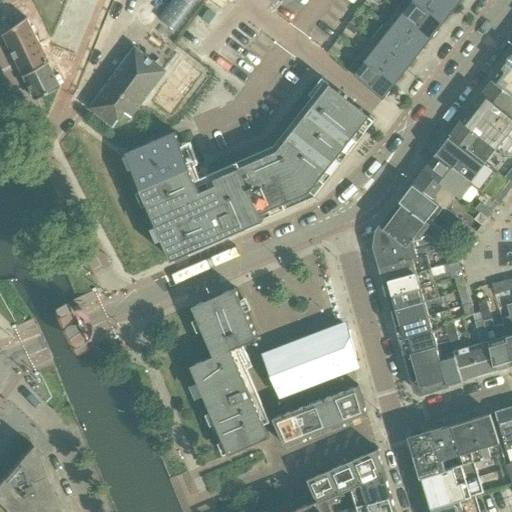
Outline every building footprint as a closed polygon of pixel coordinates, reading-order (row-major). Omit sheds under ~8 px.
[(415,0),(402,0),(396,9),(432,37),(444,22),(415,0)] [(446,0),(415,0),(444,22),(456,7),(446,0)] [(208,9),(201,19),(208,24),(215,15),(208,9)] [(396,9),(384,24),(420,52),(432,37),(396,9)] [(355,16),(350,22),(359,28),(364,22),(355,16)] [(26,18),(2,34),(35,100),(60,87),(48,62),(49,62),(26,18)] [(359,28),(350,22),(346,28),(354,34),(359,28)] [(384,24),(372,39),(408,67),(420,52),(384,24)] [(372,39),(360,54),(396,82),(408,67),(372,39)] [(140,105),(161,77),(165,71),(135,47),(99,95),(89,108),(89,109),(91,111),(94,113),(113,127),(123,113),(131,117),(140,105)] [(332,47),(327,53),(335,60),(340,54),(332,47)] [(396,82),(360,54),(348,70),(383,98),(396,82)] [(511,54),(492,81),(511,96),(511,54)] [(511,96),(492,81),(481,94),(511,118),(511,96)] [(132,169),(132,170),(141,190),(148,187),(154,201),(147,204),(156,225),(163,222),(169,236),(162,239),(171,260),(263,220),(260,213),(309,192),(370,115),(330,83),(277,150),(214,178),(216,184),(200,191),(174,132),(125,153),(126,155),(132,153),(138,167),(132,169)] [(511,118),(481,94),(471,108),(506,135),(511,127),(511,118)] [(471,108),(461,121),(496,148),(506,135),(471,108)] [(461,121),(450,135),(485,162),(496,148),(461,121)] [(440,149),(435,155),(472,184),(473,185),(477,188),(494,201),(509,181),(505,178),(485,162),(450,135),(440,149)] [(424,169),(456,194),(459,197),(461,198),(462,199),(473,185),(472,184),(435,155),(424,169)] [(424,169),(413,184),(439,204),(445,208),(456,194),(424,169)] [(511,184),(511,182),(510,180),(509,181),(494,201),(498,204),(511,184)] [(413,184),(399,202),(430,224),(433,227),(436,223),(429,217),(439,204),(413,184)] [(399,202),(380,227),(409,248),(415,247),(432,242),(438,241),(448,238),(433,227),(430,224),(399,202)] [(481,213),(487,218),(491,212),(479,203),(475,209),(480,212),(481,213)] [(487,218),(481,213),(480,212),(474,219),(481,225),(487,218)] [(375,246),(381,266),(427,254),(432,253),(435,252),(432,242),(415,247),(409,248),(380,227),(377,231),(375,246)] [(436,267),(449,264),(458,262),(454,247),(435,252),(432,253),(436,267)] [(381,266),(385,282),(431,269),(427,254),(381,266)] [(449,264),(452,277),(454,277),(462,275),(459,261),(458,262),(449,264)] [(385,282),(389,296),(435,283),(431,269),(385,282)] [(454,277),(457,291),(466,289),(462,275),(454,277)] [(511,291),(511,287),(510,280),(491,285),(495,296),(511,291)] [(389,296),(393,309),(439,296),(435,283),(389,296)] [(213,356),(190,366),(229,455),(270,437),(232,350),(257,338),(235,287),(192,306),(213,356)] [(466,289),(457,291),(461,306),(463,305),(470,303),(466,289)] [(397,325),(429,316),(449,310),(445,296),(439,298),(439,296),(393,309),(397,325)] [(477,302),(480,312),(489,310),(487,300),(477,302)] [(470,303),(463,305),(466,318),(473,316),(470,303)] [(397,325),(401,340),(433,331),(446,327),(445,324),(452,321),(449,310),(429,316),(397,325)] [(480,312),(482,320),(489,340),(494,371),(510,366),(505,336),(502,326),(494,329),(493,324),(492,319),(489,310),(480,312)] [(481,344),(471,346),(479,375),(494,371),(489,340),(482,320),(475,322),(481,344)] [(462,349),(457,333),(454,321),(452,321),(445,324),(446,327),(448,335),(448,336),(455,355),(462,380),(479,375),(471,346),(462,349)] [(357,361),(348,327),(265,359),(278,391),(357,361)] [(433,331),(401,340),(405,354),(437,345),(435,338),(448,335),(446,327),(433,331)] [(437,345),(405,354),(415,390),(420,393),(462,380),(455,355),(441,359),(437,345)] [(358,385),(335,394),(345,421),(367,413),(358,385)] [(335,394),(315,402),(325,429),(345,421),(335,394)] [(315,402),(295,409),(305,437),(325,429),(315,402)] [(511,463),(511,406),(495,412),(511,463)] [(305,437),(295,409),(272,418),(284,445),(305,437)] [(490,413),(470,419),(483,459),(502,453),(490,413)] [(451,425),(463,465),(474,462),(483,459),(470,419),(451,425)] [(411,442),(415,455),(441,447),(445,459),(449,458),(452,468),(463,465),(451,425),(414,437),(411,442)] [(0,478),(0,504),(8,511),(60,511),(48,484),(45,485),(41,476),(44,475),(31,444),(0,478)] [(415,455),(422,477),(452,468),(449,458),(445,459),(441,447),(415,455)] [(377,449),(352,459),(362,483),(384,473),(377,449)] [(352,459),(330,469),(341,493),(350,489),(351,488),(362,483),(352,459)] [(422,477),(426,492),(466,480),(466,479),(478,476),(475,463),(474,462),(463,465),(452,468),(422,477)] [(307,479),(316,500),(319,502),(341,493),(330,469),(307,479)] [(351,488),(350,489),(355,507),(391,496),(384,473),(362,483),(351,488)] [(426,492),(431,508),(431,509),(460,500),(471,496),(484,493),(483,492),(478,476),(466,479),(466,480),(426,492)] [(396,511),(391,496),(355,507),(356,511),(396,511)] [(316,500),(295,509),(296,511),(323,511),(319,502),(316,500)] [(431,508),(431,511),(463,511),(460,500),(431,509),(431,508)]
